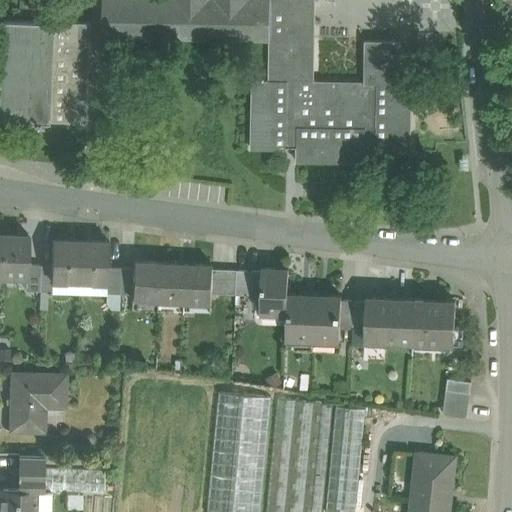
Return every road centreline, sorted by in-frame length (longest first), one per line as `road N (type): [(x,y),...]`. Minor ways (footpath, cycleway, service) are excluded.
road 1 (residential): [(0,191),(508,259)]
road 2 (residential): [(480,0),(508,259)]
road 3 (residential): [(508,259),(503,511)]
